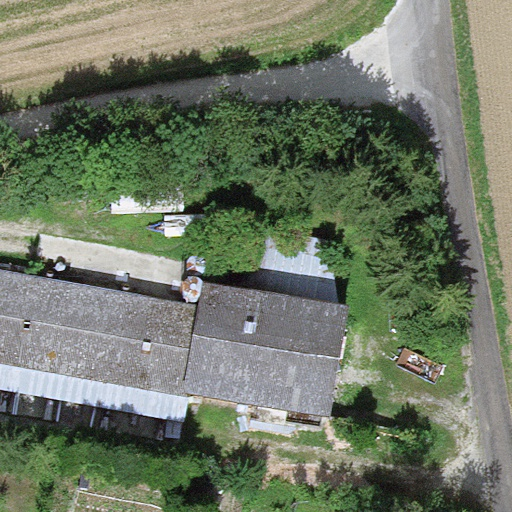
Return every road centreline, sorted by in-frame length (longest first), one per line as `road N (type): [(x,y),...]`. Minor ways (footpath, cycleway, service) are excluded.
road 1 (unclassified): [(510,511),(426,0)]
road 2 (track): [(432,66),(219,94),(0,136)]
